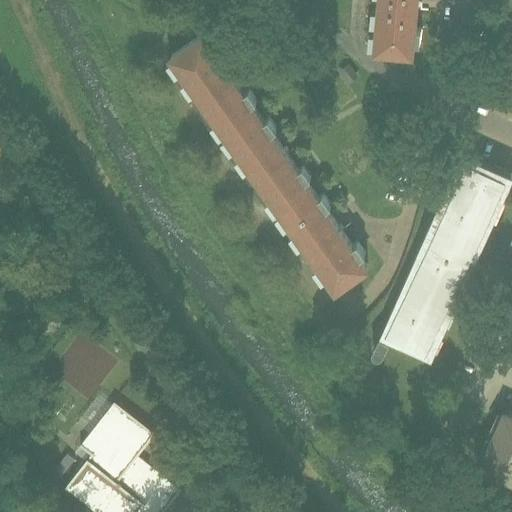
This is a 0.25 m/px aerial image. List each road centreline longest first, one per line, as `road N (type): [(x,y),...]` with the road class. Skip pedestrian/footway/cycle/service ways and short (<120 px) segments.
road 1 (residential): [(448,101),(384,249),(328,293)]
road 2 (track): [(359,441),(320,306),(328,293)]
